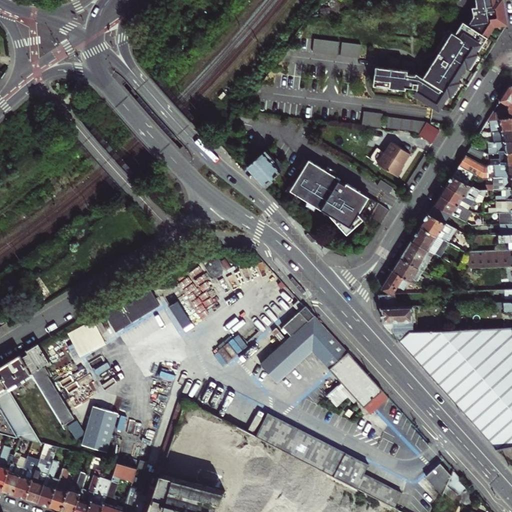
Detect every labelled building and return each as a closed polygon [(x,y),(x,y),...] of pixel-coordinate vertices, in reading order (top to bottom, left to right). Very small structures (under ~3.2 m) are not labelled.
[(329,15),(336,14),(334,0),(327,0),(329,11),(328,11),(329,15)] [(476,0),(477,6),(473,7),(473,16),(468,25),(463,22),(455,34),(448,30),(436,50),(439,53),(435,60),(432,65),(424,78),(417,73),(416,75),(408,74),(408,71),(376,67),(374,86),(406,90),(406,87),(418,88),(415,93),(429,101),(434,104),(439,107),(448,92),(454,95),(458,89),(461,82),(456,79),(458,75),(463,68),(465,64),(470,68),(479,55),(475,52),(477,48),(479,50),(483,45),(487,37),(488,36),(486,35),(493,23),(505,21),(504,19),(501,0),(499,0),(476,0)] [(487,37),(483,45),(486,47),(491,39),(487,37)] [(329,41),(304,38),(302,51),(327,54),(329,41)] [(351,43),(332,41),(330,55),(349,57),(351,43)] [(463,68),(458,75),(461,78),(466,70),(463,68)] [(487,121),(491,120),(511,116),(511,85),(509,85),(487,121)] [(364,111),(362,124),(381,126),(383,113),(364,111)] [(389,116),(388,127),(420,131),(427,121),(389,116)] [(503,130),(511,128),(511,116),(491,120),(492,131),(495,131),(503,130)] [(427,122),(424,128),(436,136),(440,130),(427,122)] [(424,128),(419,134),(432,143),(436,136),(424,128)] [(511,128),(503,130),(503,134),(496,135),(493,136),(493,142),(511,140),(511,128)] [(483,140),(476,139),(470,147),(477,150),(483,140)] [(511,140),(493,142),(490,142),(491,148),(486,148),(486,154),(500,153),(511,151),(511,140)] [(410,154),(392,143),(378,165),(398,177),(403,170),(401,169),(403,165),(410,154)] [(477,150),(470,147),(466,155),(479,162),(484,153),(477,150)] [(267,148),(265,149),(247,166),(257,176),(265,186),(268,182),(276,174),(283,168),(277,162),(277,161),(278,160),(267,148)] [(511,151),(500,153),(501,158),(490,158),(490,165),(511,163),(511,151)] [(462,161),(459,165),(473,173),(483,178),(489,178),(488,165),(485,165),(479,162),(466,155),(462,161)] [(339,180),(340,178),(334,174),(336,170),(328,164),(325,168),(310,158),(309,159),(305,157),(300,165),(303,168),(295,180),(292,178),(284,190),(297,198),(299,195),(307,200),(304,204),(313,209),(316,206),(320,209),(321,208),(324,210),(322,211),(325,213),(326,212),(328,212),(346,234),(363,219),(366,223),(370,216),(363,211),(371,198),(345,181),(344,183),(339,180)] [(277,162),(283,168),(285,165),(280,159),(277,162)] [(489,178),(494,178),(511,176),(511,163),(490,165),(488,165),(489,178)] [(453,176),(467,184),(473,173),(459,165),(453,176)] [(478,190),(467,184),(453,176),(450,180),(446,185),(472,199),(477,202),(481,202),(485,190),(479,191),(478,190)] [(505,190),(511,189),(511,176),(494,178),(494,186),(478,186),(478,190),(479,191),(485,190),(498,190),(505,190)] [(386,191),(389,193),(393,187),(381,179),(377,186),(386,191)] [(472,199),(446,185),(443,191),(440,195),(459,205),(461,201),(469,205),(472,199)] [(495,202),(503,201),(508,201),(511,200),(511,189),(505,190),(505,196),(498,196),(497,196),(497,199),(495,199),(495,202)] [(466,210),(459,205),(440,195),(437,200),(435,204),(450,213),(466,222),(472,213),(466,210)] [(363,211),(370,216),(374,209),(378,203),(371,198),(363,211)] [(494,213),(511,212),(511,200),(508,201),(508,207),(503,208),(483,210),(483,214),(489,214),(494,213)] [(459,205),(466,210),(469,205),(461,201),(459,205)] [(378,203),(374,209),(386,217),(390,210),(378,203)] [(432,209),(429,213),(445,222),(450,213),(435,204),(432,209)] [(386,217),(374,209),(370,216),(382,223),(386,217)] [(495,220),(495,224),(511,223),(511,212),(494,213),(495,220)] [(425,220),(421,226),(447,241),(454,228),(445,222),(429,213),(425,220)] [(511,223),(495,224),(495,229),(493,229),(493,236),(511,234),(511,223)] [(447,241),(421,226),(417,233),(412,240),(430,250),(435,252),(441,256),(449,242),(447,241)] [(449,242),(451,243),(459,231),(454,228),(447,241),(449,242)] [(511,242),(511,250),(511,249),(511,234),(493,236),(486,236),(470,237),(469,243),(511,242)] [(422,263),(430,250),(412,240),(406,249),(402,257),(419,267),(424,270),(427,265),(422,263)] [(511,249),(511,250),(468,251),(468,267),(511,265),(511,249)] [(422,263),(427,265),(435,252),(430,250),(422,263)] [(46,288),(77,264),(69,254),(38,278),(46,288)] [(398,263),(394,270),(410,279),(416,283),(419,277),(414,274),(419,267),(402,257),(398,263)] [(414,274),(419,277),(424,270),(419,267),(414,274)] [(410,279),(394,270),(388,279),(382,288),(392,293),(398,285),(404,288),(410,279)] [(484,290),(496,289),(511,288),(511,281),(497,282),(497,283),(484,284),(484,290)] [(128,301),(107,314),(117,331),(159,304),(149,288),(128,301)] [(511,288),(496,289),(497,302),(511,301),(511,288)] [(392,293),(379,294),(380,300),(381,306),(397,306),(396,293),(392,293)] [(511,301),(497,302),(495,302),(495,306),(501,306),(501,309),(505,309),(505,315),(511,314),(511,301)] [(415,331),(414,305),(397,306),(381,306),(383,315),(385,325),(399,342),(411,332),(415,331)] [(309,321),(315,315),(306,306),(305,307),(300,311),(309,321)] [(315,315),(309,321),(300,311),(283,326),(292,336),(261,364),(278,382),(313,350),(342,382),(358,400),(370,413),(389,397),(367,373),(351,355),(315,315)] [(106,344),(94,321),(68,334),(73,345),(68,347),(75,361),(106,344)] [(496,449),(511,446),(511,327),(415,331),(411,332),(399,342),(496,449)] [(32,373),(67,431),(70,429),(66,423),(74,419),(50,378),(52,376),(51,374),(50,375),(44,365),(50,361),(39,343),(30,349),(20,355),(32,373)] [(0,375),(8,388),(32,373),(20,355),(10,361),(0,367),(0,375)] [(0,431),(41,442),(8,388),(0,375),(0,431)] [(358,400),(342,382),(327,396),(337,407),(348,397),(354,403),(358,400)] [(156,473),(162,474),(188,400),(182,398),(156,473)] [(92,405),(81,445),(105,452),(116,412),(92,405)] [(258,436),(322,469),(397,507),(403,492),(365,473),(370,465),(270,414),(258,436)] [(117,463),(123,464),(128,444),(122,442),(117,463)] [(0,458),(0,489),(2,490),(14,455),(8,453),(10,447),(4,445),(0,458)] [(32,500),(38,502),(52,460),(54,456),(42,452),(37,468),(35,471),(26,498),(32,500)] [(26,498),(35,471),(29,469),(30,465),(33,455),(28,453),(26,459),(23,467),(14,494),(20,496),(26,498)] [(19,456),(14,455),(2,490),(9,492),(14,494),(23,467),(16,465),(19,456)] [(85,469),(89,470),(94,456),(90,455),(85,469)] [(26,459),(19,456),(16,465),(23,467),(26,459)] [(52,460),(38,502),(44,504),(50,506),(59,479),(53,477),(58,461),(52,460)] [(120,477),(133,481),(137,468),(123,464),(117,463),(110,485),(100,511),(122,511),(123,509),(111,505),(120,477)] [(448,484),(452,475),(441,463),(426,476),(443,494),(448,484)] [(56,508),(62,510),(69,488),(71,483),(75,472),(63,468),(59,479),(50,506),(56,508)] [(88,489),(83,487),(74,511),(87,511),(94,494),(101,473),(94,470),(88,489)] [(460,477),(454,470),(452,475),(448,484),(456,493),(464,486),(457,479),(460,477)] [(69,488),(62,510),(67,511),(74,511),(83,487),(88,473),(81,471),(76,485),(74,490),(69,488)] [(94,494),(87,511),(100,511),(110,485),(106,483),(105,487),(102,486),(99,495),(94,494)] [(266,503),(261,511),(330,511),(270,484),(262,501),(266,503)] [(123,509),(122,511),(135,511),(139,501),(133,499),(136,489),(131,487),(123,509)] [(148,511),(155,493),(149,491),(146,500),(145,503),(139,501),(135,511),(148,511)]
